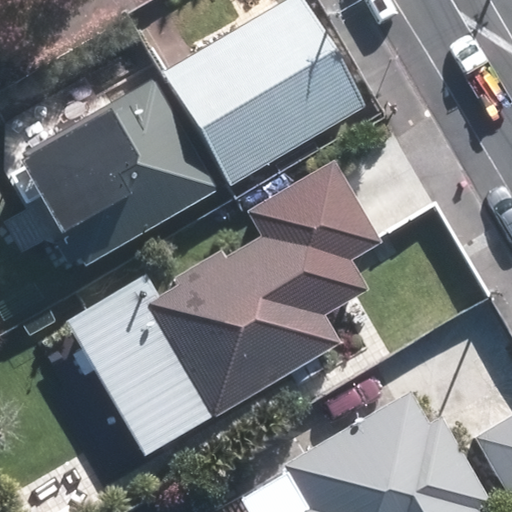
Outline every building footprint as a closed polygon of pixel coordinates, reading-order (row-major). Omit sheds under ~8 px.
[(303,0),(279,0),(162,69),(228,184),(365,103),(303,0)] [(152,78),(19,157),(64,234),(52,242),(66,265),(78,258),(83,266),(216,187),(152,78)] [(176,288),(161,296),(147,272),(67,318),(145,454),(343,341),(326,312),(366,289),(347,255),(376,238),(334,165),(250,213),(263,235),(228,255),(223,247),(170,277),(176,288)] [(479,511),(476,506),(487,500),(439,415),(428,421),(411,391),(318,443),(322,451),(240,497),(248,511),(479,511)] [(511,419),(479,439),(511,497),(511,419)]
